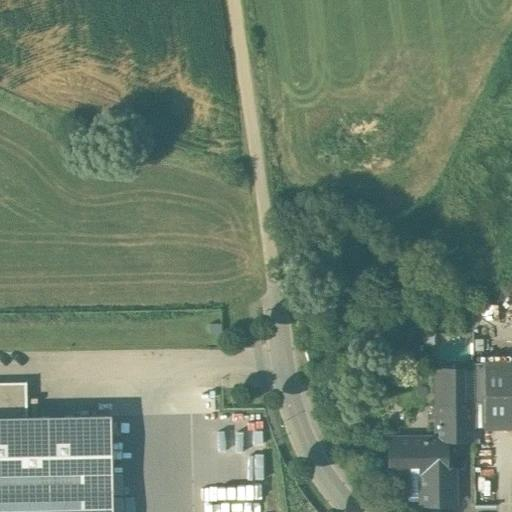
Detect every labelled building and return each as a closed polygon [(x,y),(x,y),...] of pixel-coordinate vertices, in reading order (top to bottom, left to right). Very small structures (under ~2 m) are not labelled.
[(511,362),(485,363),(486,403),(486,428),(511,427),(511,362)] [(485,363),(474,363),(474,404),(486,403),(485,363)] [(26,382),(0,382),(0,417),(27,417),(26,382)] [(474,440),(474,404),(436,404),(436,439),(446,439),(446,440),(474,440)] [(0,417),(0,511),(112,511),(111,416),(27,417),(0,417)] [(436,439),(390,439),(390,473),(422,473),(422,504),(454,504),(454,470),(446,470),(446,440),(446,439),(436,439)]
